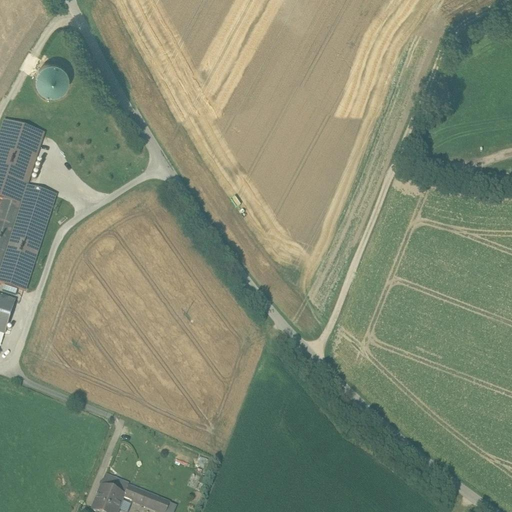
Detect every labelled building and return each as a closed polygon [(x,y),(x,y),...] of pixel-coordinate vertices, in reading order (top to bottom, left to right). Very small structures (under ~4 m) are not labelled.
[(67,92),(72,64),(46,59),(41,88),(67,92)] [(44,138),(4,125),(0,137),(0,202),(3,204),(20,209),(0,271),(0,286),(25,295),(26,292),(56,199),(27,190),(44,138)] [(3,204),(0,213),(0,271),(20,209),(3,204)] [(15,304),(0,299),(0,336),(4,337),(15,304)] [(143,496),(104,480),(91,511),(119,511),(124,502),(138,507),(143,496)] [(150,499),(143,496),(138,507),(145,510),(150,499)] [(159,511),(163,504),(150,499),(145,510),(149,511),(159,511)]
